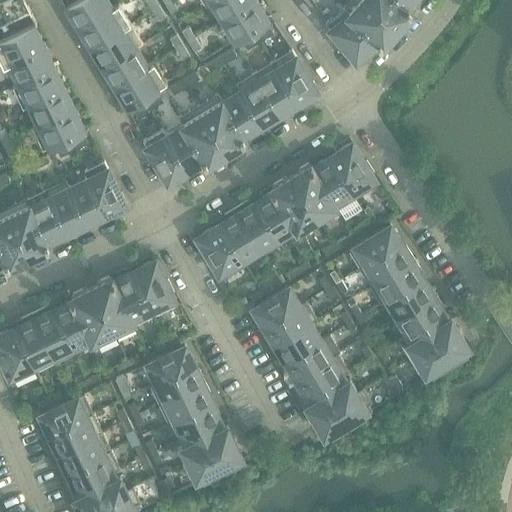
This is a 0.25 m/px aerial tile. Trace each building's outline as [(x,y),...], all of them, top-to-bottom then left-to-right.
[(77,0),(67,6),(68,8),(67,9),(68,11),(69,10),(74,18),(74,19),(75,21),(75,20),(79,27),(112,7),(111,6),(107,0),(77,0)] [(155,0),(146,0),(152,9),(159,5),(155,0)] [(172,0),(167,0),(164,2),(171,12),(177,8),(172,0)] [(211,0),(212,0),(223,19),(254,0),(211,0)] [(257,2),(258,2),(257,0),(256,1),(255,0),(254,0),(223,19),(235,39),(268,20),(263,12),(264,12),(263,10),(262,10),(257,2)] [(368,0),(349,0),(343,7),(348,13),(349,12),(383,42),(397,26),(368,0)] [(400,0),(368,0),(397,26),(412,10),(400,0)] [(400,0),(412,10),(412,9),(410,7),(411,6),(410,5),(413,0),(400,0)] [(111,6),(112,7),(79,27),(80,28),(79,28),(80,30),(81,29),(86,38),(85,38),(86,40),(87,39),(91,46),(131,22),(118,2),(111,6)] [(159,5),(152,9),(158,19),(165,15),(159,5)] [(325,21),(330,28),(356,59),(379,41),(380,42),(380,41),(383,43),(383,42),(349,12),(348,13),(343,7),(325,21)] [(92,47),(91,48),(92,49),(93,49),(98,57),(97,58),(98,59),(99,59),(103,66),(136,46),(136,47),(143,42),(131,22),(91,46),(92,47)] [(40,39),(41,38),(41,37),(40,37),(35,28),(36,28),(36,26),(35,27),(34,24),(0,40),(0,60),(3,67),(10,63),(10,62),(44,46),(40,39)] [(256,33),(260,40),(273,32),(269,25),(256,33)] [(189,26),(182,30),(188,41),(195,36),(189,26)] [(256,33),(243,41),(247,48),(260,40),(256,33)] [(176,34),(170,38),(176,48),(183,44),(176,34)] [(195,36),(188,41),(194,51),(201,47),(195,36)] [(183,44),(176,48),(182,58),(189,54),(183,44)] [(50,58),(45,49),(46,48),(45,47),(44,47),(44,46),(10,62),(10,63),(19,82),(19,83),(54,66),(50,59),(51,59),(50,57),(50,58)] [(103,66),(104,67),(103,67),(104,69),(105,68),(110,77),(109,77),(110,79),(111,78),(115,85),(148,65),(147,64),(136,47),(136,46),(103,66)] [(219,56),(224,63),(237,55),(232,48),(219,56)] [(276,66),(297,101),(316,89),(292,48),(271,61),(275,67),(276,66)] [(219,56),(206,64),(210,71),(224,63),(219,56)] [(116,86),(115,87),(116,88),(117,88),(122,96),(121,97),(122,98),(123,98),(128,105),(167,81),(154,60),(147,64),(148,65),(115,85),(116,86)] [(258,77),(258,78),(281,116),(292,109),(290,106),(297,101),(276,66),(275,67),(271,61),(255,71),(258,77)] [(55,69),(56,69),(55,67),(54,68),(54,66),(19,83),(19,82),(12,86),(23,108),(30,104),(29,103),(64,87),(60,80),(61,80),(60,78),(59,78),(55,69)] [(182,78),(187,86),(200,78),(195,70),(182,78)] [(281,116),(258,78),(258,77),(255,71),(235,83),(238,89),(239,89),(260,124),(268,119),(270,122),(281,116)] [(182,78),(169,86),(173,94),(187,86),(182,78)] [(69,99),(65,90),(66,90),(65,88),(64,88),(64,87),(29,103),(30,104),(39,123),(39,124),(73,108),(70,101),(71,100),(70,98),(69,99)] [(245,138),(243,135),(244,135),(244,134),(260,124),(239,89),(238,89),(221,100),(244,138),(245,138)] [(217,92),(198,104),(226,150),(244,138),(221,100),(217,92)] [(145,101),(150,108),(163,100),(158,93),(145,101)] [(145,101),(132,109),(137,116),(150,108),(145,101)] [(198,104),(179,116),(183,123),(184,123),(207,161),(226,150),(198,104)] [(75,111),(76,110),(75,109),(74,109),(73,108),(39,124),(39,123),(32,127),(42,149),(84,129),(80,121),(81,121),(80,119),(79,120),(75,111)] [(166,133),(165,134),(187,169),(204,158),(204,159),(205,159),(206,161),(207,161),(184,123),(183,123),(166,133)] [(143,139),(146,146),(167,180),(187,169),(165,134),(166,133),(162,127),(143,139)] [(4,128),(0,129),(0,137),(2,142),(9,138),(4,128)] [(70,142),(74,149),(88,143),(84,135),(70,142)] [(9,138),(2,142),(7,153),(15,149),(9,138)] [(351,191),(355,198),(378,184),(372,175),(375,173),(367,160),(364,162),(352,141),(330,154),(352,191),(351,191)] [(70,142),(56,149),(60,156),(74,149),(70,142)] [(31,161),(35,168),(49,161),(45,154),(31,161)] [(335,203),(334,202),(351,191),(352,191),(330,154),(313,165),(312,164),(311,164),(310,162),(309,162),(334,203),(335,203)] [(31,161),(18,167),(21,175),(35,168),(31,161)] [(300,173),(293,177),(316,215),(317,214),(334,203),(309,162),(298,169),(300,173)] [(107,167),(87,177),(105,213),(125,204),(107,167)] [(0,175),(0,184),(10,180),(6,173),(0,175)] [(68,185),(67,186),(87,226),(99,220),(97,217),(105,213),(87,177),(68,185)] [(297,225),(296,225),(300,232),(320,220),(317,214),(316,215),(293,177),(286,181),(284,178),(272,185),(297,225)] [(67,186),(68,185),(65,179),(44,189),(47,196),(48,195),(66,232),(73,228),(75,232),(87,226),(67,186)] [(273,189),(256,199),(278,236),(279,235),(296,225),(297,225),(272,185),(271,185),(273,187),(272,188),(273,189)] [(29,204),(29,205),(48,245),(49,244),(48,242),(48,240),(66,232),(48,195),(47,196),(29,204)] [(29,205),(29,204),(26,196),(5,206),(27,251),(34,247),(36,251),(48,245),(29,205)] [(260,247),(259,248),(263,254),(283,242),(279,235),(278,236),(256,199),(249,204),(247,201),(236,207),(260,247)] [(5,206),(0,208),(0,244),(9,264),(21,258),(19,254),(27,251),(5,206)] [(226,217),(219,222),(241,258),(242,258),(259,248),(260,247),(236,207),(224,214),(226,217)] [(370,221),(374,227),(384,220),(380,215),(370,221)] [(370,221),(360,227),(363,233),(374,227),(370,221)] [(219,222),(197,235),(210,256),(208,257),(216,271),(218,269),(223,278),(246,264),(242,258),(241,258),(219,222)] [(390,224),(348,249),(359,267),(401,242),(390,224)] [(344,237),(333,243),(337,249),(347,243),(344,237)] [(376,281),(413,258),(407,248),(405,249),(401,242),(359,267),(371,285),(377,281),(376,281)] [(333,243),(323,250),(326,255),(337,249),(333,243)] [(0,263),(6,261),(6,262),(7,261),(8,264),(9,264),(0,244),(0,263)] [(155,258),(132,269),(150,308),(149,308),(153,315),(177,303),(172,294),(174,293),(168,279),(166,280),(155,258)] [(418,269),(419,268),(413,258),(376,281),(377,281),(371,285),(381,302),(387,299),(387,298),(422,276),(418,269)] [(307,259),(296,266),(300,272),(310,265),(307,259)] [(296,266),(286,272),(290,278),(300,272),(296,266)] [(334,268),(329,272),(335,282),(341,278),(334,268)] [(111,275),(110,275),(134,324),(153,315),(149,308),(150,308),(132,269),(114,278),(113,277),(112,277),(111,275)] [(324,274),(318,278),(324,288),(330,285),(324,274)] [(98,281),(100,284),(93,288),(112,328),(116,334),(135,325),(134,324),(110,275),(98,281)] [(422,276),(387,298),(387,299),(398,315),(435,293),(428,283),(427,284),(422,276)] [(341,278),(335,282),(341,292),(347,289),(341,278)] [(260,288),(263,294),(273,288),(270,282),(260,288)] [(330,285),(324,288),(331,299),(336,295),(330,285)] [(299,304),(299,303),(288,286),(253,307),(264,325),(299,304)] [(83,288),(71,294),(95,344),(116,334),(112,328),(93,288),(85,292),(83,288)] [(260,288),(249,295),(253,300),(263,294),(260,288)] [(443,311),(440,306),(439,304),(441,303),(435,293),(398,315),(408,332),(408,333),(443,311)] [(72,297),(71,297),(72,298),(54,307),(75,352),(94,343),(95,344),(71,294),(72,297)] [(264,325),(269,332),(267,334),(273,344),(310,321),(310,322),(317,318),(305,299),(299,303),(299,304),(264,325)] [(356,303),(350,306),(356,317),(362,313),(356,303)] [(33,313),(53,355),(52,355),(55,362),(75,352),(54,307),(46,311),(44,307),(33,313)] [(345,309),(339,313),(346,323),(351,320),(345,309)] [(402,336),(405,342),(402,344),(410,358),(459,329),(451,316),(450,317),(449,315),(447,317),(443,311),(408,333),(408,332),(402,336)] [(21,318),(22,322),(15,326),(33,364),(34,364),(52,355),(53,355),(33,313),(21,318)] [(362,313),(356,317),(363,327),(368,324),(362,313)] [(351,320),(346,323),(352,334),(358,330),(351,320)] [(310,321),(273,344),(279,354),(281,353),(286,360),(321,338),(310,322),(310,321)] [(0,354),(2,359),(0,359),(0,360),(6,374),(8,373),(13,382),(37,370),(34,364),(33,364),(15,326),(0,332),(0,354)] [(468,351),(464,345),(466,343),(465,342),(466,341),(459,329),(410,358),(419,372),(422,370),(426,376),(444,365),(445,368),(457,361),(455,358),(468,351)] [(165,340),(168,346),(179,340),(176,334),(165,340)] [(286,360),(290,367),(288,368),(294,378),(331,356),(331,355),(321,338),(286,360)] [(377,338),(371,341),(377,351),(383,348),(377,338)] [(165,340),(154,345),(157,351),(168,346),(165,340)] [(184,344),(147,362),(156,381),(194,364),(184,344)] [(366,344),(361,348),(367,358),(373,354),(366,344)] [(383,348),(377,351),(384,362),(389,358),(383,348)] [(331,356),(294,378),(301,389),(302,387),(307,395),(342,373),(342,374),(349,370),(337,351),(331,355),(331,356)] [(126,358),(129,364),(140,359),(137,353),(126,358)] [(373,354),(367,358),(373,368),(379,365),(373,354)] [(126,358),(115,364),(118,370),(129,364),(126,358)] [(156,381),(150,384),(159,403),(204,381),(199,370),(197,371),(194,364),(156,381)] [(87,377),(90,383),(101,378),(98,372),(87,377)] [(309,403),(308,404),(315,416),(357,391),(357,390),(349,377),(345,379),(342,374),(342,373),(307,395),(310,400),(308,402),(309,403)] [(390,378),(396,388),(402,385),(396,374),(390,378)] [(121,376),(115,378),(120,389),(126,387),(121,376)] [(87,377),(76,382),(79,388),(90,383),(87,377)] [(390,378),(384,381),(391,391),(396,388),(390,378)] [(110,381),(104,384),(109,395),(115,392),(110,381)] [(208,393),(209,392),(204,381),(159,403),(168,422),(174,419),(174,418),(211,401),(208,393)] [(363,386),(357,390),(357,391),(315,416),(323,429),(324,428),(325,430),(327,428),(331,434),(343,427),(344,429),(356,422),(355,420),(372,409),(369,403),(372,401),(363,386)] [(48,396),(51,402),(62,397),(59,391),(48,396)] [(48,396),(37,401),(40,407),(51,402),(48,396)] [(86,415),(86,414),(77,396),(40,414),(49,433),(86,415)] [(134,401),(127,404),(133,415),(139,412),(134,401)] [(211,401),(174,418),(174,419),(183,437),(220,419),(211,401)] [(122,407),(116,410),(122,421),(128,418),(122,407)] [(86,414),(86,415),(49,433),(53,440),(51,441),(56,452),(95,433),(96,434),(102,431),(93,411),(86,414)] [(139,412),(133,415),(138,426),(144,423),(139,412)] [(128,418),(122,421),(127,432),(133,429),(128,418)] [(186,442),(182,444),(189,458),(189,459),(233,438),(227,424),(226,425),(225,423),(223,425),(220,419),(183,437),(186,442)] [(95,433),(56,452),(61,463),(63,462),(67,469),(104,452),(104,451),(96,434),(95,433)] [(151,438),(145,441),(150,452),(156,449),(151,438)] [(189,458),(182,461),(190,477),(193,475),(197,482),(215,473),(216,475),(228,469),(227,467),(240,461),(237,454),(239,453),(239,451),(240,451),(233,438),(189,459),(189,458)] [(140,444),(134,446),(139,457),(145,454),(140,444)] [(104,452),(67,469),(76,488),(113,470),(113,471),(120,468),(110,448),(104,451),(104,452)] [(156,449),(150,452),(156,463),(162,460),(156,449)] [(145,454),(139,457),(144,468),(150,465),(145,454)] [(79,494),(76,495),(77,496),(76,497),(82,510),(126,488),(119,474),(116,476),(113,471),(113,470),(76,488),(79,494)] [(160,479),(166,490),(171,488),(166,476),(160,479)] [(160,479),(154,482),(160,493),(166,490),(160,479)] [(126,488),(82,510),(82,511),(132,511),(140,509),(136,502),(140,501),(133,485),(126,488)]
